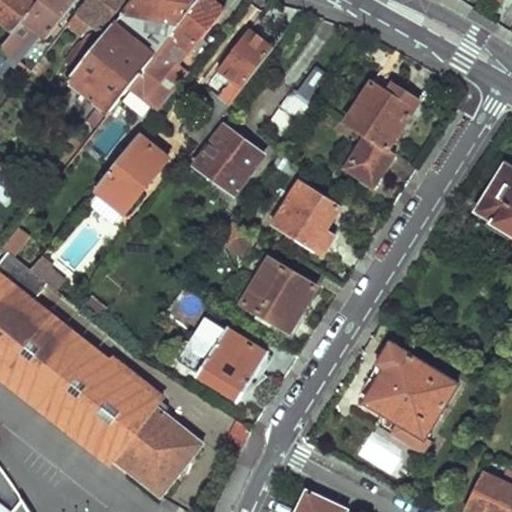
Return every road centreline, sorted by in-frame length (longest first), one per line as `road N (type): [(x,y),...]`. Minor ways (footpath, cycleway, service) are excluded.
road 1 (residential): [(510,73),(276,449)]
road 2 (unknown): [(143,511),(0,400)]
road 3 (tertiary): [(510,73),(376,0)]
road 4 (residential): [(276,449),(402,511)]
